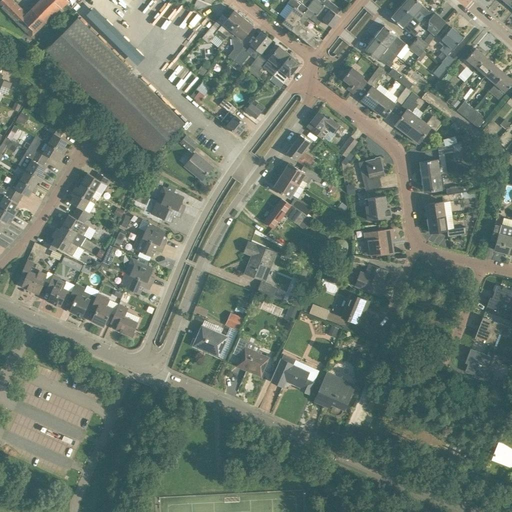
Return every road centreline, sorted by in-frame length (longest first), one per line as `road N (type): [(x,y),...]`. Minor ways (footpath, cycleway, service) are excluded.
road 1 (residential): [(460,511),(155,374)]
road 2 (residential): [(238,159),(210,200),(137,366)]
road 3 (residential): [(155,374),(200,267),(254,173)]
road 4 (residential): [(411,249),(395,158),(315,90)]
road 5 (residential): [(137,366),(0,303)]
road 6 (residential): [(0,267),(38,223),(81,150)]
